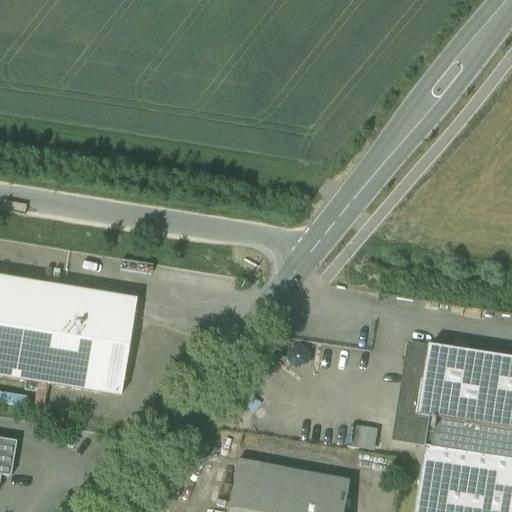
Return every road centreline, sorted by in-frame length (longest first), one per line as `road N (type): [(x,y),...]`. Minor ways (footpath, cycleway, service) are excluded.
road 1 (residential): [(111,511),(314,248)]
road 2 (residential): [(314,248),(0,196)]
road 3 (tertiary): [(314,248),(511,0)]
